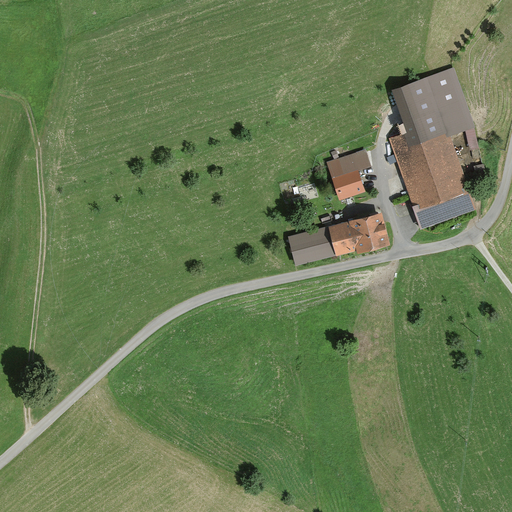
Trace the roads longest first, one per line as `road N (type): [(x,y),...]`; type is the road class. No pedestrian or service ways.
road 1 (unclassified): [(0,463),(153,324),(197,301),(472,234),(497,206),(511,155)]
road 2 (track): [(39,152),(43,237),(27,406),(32,434)]
road 3 (unknown): [(395,115),(381,157),(409,253)]
road 4 (track): [(67,33),(39,152)]
